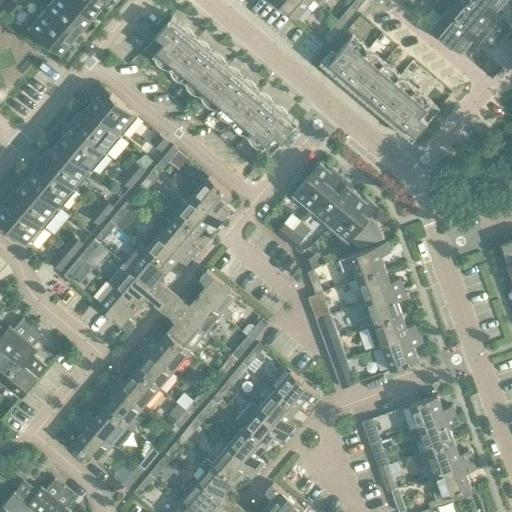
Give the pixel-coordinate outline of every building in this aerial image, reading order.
[(20,6),(13,0),(10,0),(4,8),(13,15),(20,6)] [(68,0),(46,0),(40,7),(70,32),(77,23),(80,26),(83,22),(88,17),(68,0)] [(68,0),(88,17),(93,11),(98,5),(95,2),(96,0),(68,0)] [(275,0),(296,18),(306,6),(312,11),(319,3),(314,0),(275,0)] [(501,39),(455,0),(437,0),(433,6),(443,14),(431,28),(459,51),(471,37),(479,43),(482,40),(492,48),(501,39)] [(455,0),(501,39),(509,28),(498,19),(502,15),(494,9),(501,0),(455,0)] [(359,6),(354,2),(338,20),(342,24),(343,25),(359,6)] [(40,7),(24,25),(25,26),(57,53),(63,47),(67,41),(64,39),(69,32),(70,32),(40,7)] [(272,154),(299,122),(172,16),(145,48),(272,154)] [(338,20),(322,39),(328,44),(343,25),(342,24),(338,20)] [(320,62),(359,95),(413,140),(440,108),(353,34),(333,58),(328,53),(320,62)] [(94,99),(89,105),(124,134),(139,116),(102,84),(91,97),(94,99)] [(80,110),(70,122),(108,152),(124,134),(89,105),(83,112),(80,110)] [(108,152),(70,122),(60,133),(63,136),(58,142),(93,171),(108,152)] [(152,144),(161,151),(168,141),(160,134),(152,144)] [(93,171),(58,142),(52,149),(49,147),(40,158),(77,189),(93,171)] [(163,167),(178,149),(173,145),(158,163),(163,167)] [(77,189),(40,158),(30,170),(32,173),(28,178),(62,207),(77,189)] [(139,178),(146,170),(135,161),(128,169),(139,178)] [(320,161),(291,196),(309,212),(339,177),(320,161)] [(148,186),(163,167),(158,163),(143,181),(148,186)] [(120,179),(131,188),(139,178),(128,169),(120,179)] [(223,204),(231,194),(209,175),(194,193),(224,218),(231,211),(223,204)] [(309,212),(328,228),(357,193),(339,177),(309,212)] [(62,207),(28,178),(22,185),(19,183),(9,195),(47,225),(62,207)] [(132,204),(148,186),(143,181),(127,200),(132,204)] [(217,227),(224,218),(194,193),(179,212),(201,230),(209,221),(217,227)] [(328,228),(347,244),(350,239),(360,246),(366,245),(384,238),(379,224),(367,220),(376,208),(357,193),(328,228)] [(47,225),(9,195),(0,205),(0,207),(2,209),(0,210),(0,219),(30,245),(47,225)] [(115,206),(104,197),(97,206),(108,215),(115,206)] [(117,222),(132,204),(127,200),(112,218),(117,222)] [(97,206),(89,216),(100,225),(108,215),(97,206)] [(191,242),(201,230),(179,212),(163,230),(193,255),(199,248),(191,242)] [(101,241),(117,222),(112,218),(96,236),(101,241)] [(284,223),(276,231),(286,240),(294,231),(284,223)] [(185,265),(193,255),(163,230),(147,249),(170,267),(177,258),(185,265)] [(302,238),(294,231),(286,240),(294,247),(302,238)] [(84,242),(75,235),(68,243),(77,251),(84,242)] [(101,241),(96,236),(80,256),(85,260),(101,241)] [(511,239),(502,243),(509,264),(511,262),(511,239)] [(339,259),(347,282),(350,281),(386,268),(381,255),(390,252),(387,241),(339,259)] [(68,243),(51,264),(60,271),(69,260),(77,251),(68,243)] [(140,245),(125,263),(131,268),(132,267),(162,292),(169,299),(176,291),(170,286),(169,287),(160,279),(170,267),(147,249),(146,250),(140,245)] [(318,265),(314,255),(303,259),(307,269),(308,270),(315,267),(314,266),(318,265)] [(80,256),(63,276),(68,280),(85,260),(80,256)] [(131,268),(116,286),(138,304),(146,295),(153,302),(154,301),(156,302),(155,304),(161,308),(169,299),(162,292),(132,267),(131,268)] [(310,277),(316,292),(323,290),(315,267),(308,270),(310,277)] [(207,268),(200,277),(207,283),(200,293),(221,311),(220,313),(227,318),(234,311),(227,305),(237,293),(207,268)] [(400,277),(391,281),(386,268),(350,281),(353,290),(362,286),(367,300),(403,287),(400,277)] [(128,317),(138,304),(116,286),(99,306),(129,331),(135,323),(128,317)] [(359,318),(363,327),(368,326),(402,313),(398,300),(407,297),(403,287),(367,300),(372,314),(359,318)] [(331,313),(323,290),(316,292),(308,295),(317,318),(331,313)] [(176,291),(169,299),(177,305),(206,330),(220,313),(221,311),(200,293),(190,304),(181,297),(181,296),(176,291)] [(177,305),(169,299),(161,308),(167,313),(167,312),(169,314),(177,321),(169,330),(196,354),(201,348),(195,343),(206,330),(177,305)] [(325,340),(339,335),(331,313),(317,318),(325,340)] [(416,323),(407,326),(402,313),(368,326),(376,348),(384,346),(420,333),(416,323)] [(0,363),(32,325),(23,317),(14,328),(10,324),(3,332),(0,329),(0,363)] [(268,322),(263,318),(256,326),(253,323),(248,324),(243,330),(254,339),(268,322)] [(32,325),(0,363),(0,394),(0,395),(9,385),(22,396),(45,368),(32,356),(38,348),(35,345),(44,335),(32,325)] [(151,336),(145,343),(174,368),(183,358),(189,363),(196,354),(169,330),(159,342),(151,336)] [(243,330),(243,331),(248,336),(233,353),(238,357),(254,339),(243,330)] [(419,360),(414,346),(423,342),(420,333),(384,346),(392,369),(419,360)] [(333,362),(347,357),(339,335),(325,340),(333,362)] [(145,358),(137,367),(159,386),(174,368),(145,343),(137,352),(145,358)] [(258,343),(255,348),(242,362),(248,367),(263,348),(258,343)] [(238,357),(233,353),(218,372),(223,376),(238,357)] [(342,388),(349,385),(356,382),(347,357),(333,362),(342,388)] [(242,362),(241,364),(227,380),(232,385),(248,367),(242,362)] [(120,372),(114,379),(144,404),(159,386),(137,367),(127,378),(120,372)] [(320,395),(290,369),(274,389),(297,408),(305,398),(313,404),(320,395)] [(223,376),(218,372),(202,391),(207,395),(223,376)] [(107,388),(114,395),(106,404),(135,428),(140,421),(134,416),(144,404),(114,379),(107,388)] [(232,385),(227,380),(212,399),(217,404),(232,385)] [(287,418),(297,408),(274,389),(259,407),(289,433),(296,425),(287,418)] [(207,395),(202,391),(186,409),(191,413),(207,395)] [(438,394),(411,404),(420,426),(455,413),(452,405),(443,408),(438,394)] [(197,417),(202,421),(217,404),(212,399),(197,417)] [(259,407),(251,401),(236,420),(243,425),(266,444),(274,434),(282,441),(289,433),(259,407)] [(112,442),(119,447),(135,428),(106,404),(97,415),(90,409),(84,417),(113,441),(112,442)] [(191,413),(186,409),(171,427),(176,431),(191,413)] [(425,441),(417,444),(420,452),(454,439),(450,428),(459,424),(455,413),(420,426),(425,441)] [(83,432),(74,443),(96,461),(112,442),(113,441),(84,417),(76,426),(83,432)] [(201,422),(195,418),(180,436),(186,440),(201,422)] [(373,418),(362,422),(371,444),(381,440),(373,418)] [(257,455),(266,444),(243,425),(228,444),(258,470),(264,462),(257,455)] [(176,431),(171,427),(155,445),(161,450),(176,431)] [(167,451),(164,454),(170,459),(186,440),(180,436),(167,451)] [(468,450),(459,453),(454,439),(420,452),(420,453),(419,453),(425,469),(422,470),(424,476),(436,471),(471,458),(468,450)] [(379,467),(390,463),(381,440),(371,444),(379,467)] [(251,478),(258,470),(228,444),(212,463),(235,481),(243,471),(251,478)] [(139,464),(145,469),(161,450),(155,445),(139,464)] [(170,459),(164,454),(161,459),(150,472),(155,477),(170,459)] [(212,463),(207,457),(200,466),(206,470),(197,481),(233,511),(235,511),(241,505),(225,492),(235,481),(212,463)] [(475,469),(471,458),(436,471),(442,486),(433,489),(436,498),(470,485),(466,473),(475,469)] [(379,467),(387,490),(398,486),(396,480),(390,463),(379,467)] [(129,488),(144,470),(138,466),(124,483),(129,488)] [(150,472),(139,486),(144,490),(155,477),(150,472)] [(43,511),(65,486),(55,478),(46,488),(42,485),(35,492),(23,482),(0,508),(4,511),(43,511)] [(233,511),(197,481),(182,499),(196,511),(209,511),(212,509),(215,511),(233,511)] [(264,507),(270,511),(308,511),(304,508),(273,482),(266,491),(273,497),(264,507)] [(452,493),(454,500),(476,492),(474,485),(452,493)] [(67,511),(70,509),(65,505),(74,494),(65,486),(43,511),(67,511)] [(393,489),(400,510),(406,508),(399,487),(393,489)] [(432,508),(454,500),(452,493),(437,499),(429,501),(432,508)] [(196,511),(182,499),(170,511),(196,511)]
